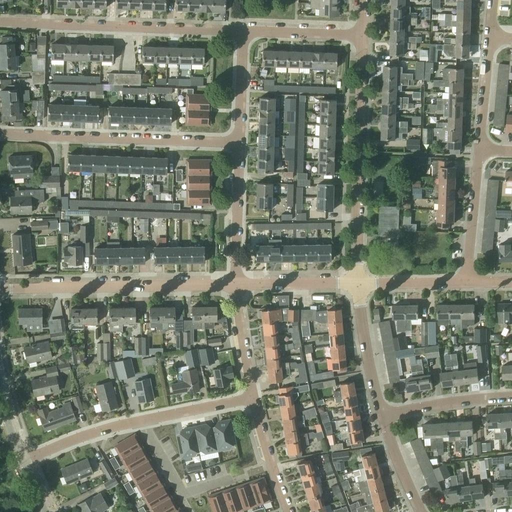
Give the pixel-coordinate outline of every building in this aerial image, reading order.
[(80,0),(80,8),(92,8),(92,0),(80,0)] [(92,0),(92,8),(105,9),(105,0),(92,0)] [(115,0),(115,9),(128,9),(128,0),(115,0)] [(140,0),(128,0),(128,9),(140,9),(140,0)] [(140,0),(140,9),(153,10),(152,0),(140,0)] [(152,0),(153,10),(164,10),(164,0),(152,0)] [(174,0),(174,11),(187,11),(187,0),(174,0)] [(187,0),(187,11),(199,11),(199,0),(187,0)] [(199,0),(199,11),(211,12),(211,0),(199,0)] [(224,0),(211,0),(211,12),(224,12),(224,0)] [(457,9),(470,10),(470,0),(445,0),(445,3),(452,3),(453,2),(457,2),(457,9)] [(319,9),(319,16),(337,17),(337,5),(310,4),(310,9),(319,9)] [(391,19),(417,20),(417,13),(410,13),(410,7),(404,7),(391,7),(391,19)] [(455,21),(470,22),(470,10),(457,9),(456,16),(452,16),(452,15),(445,15),(445,20),(455,21)] [(404,31),(409,31),(410,25),(416,26),(417,20),(391,19),(390,31),(404,31)] [(456,33),(470,34),(470,22),(455,21),(445,20),(445,26),(452,27),(452,26),(456,26),(456,33)] [(417,36),(426,38),(428,30),(419,28),(417,36)] [(403,43),(404,31),(390,31),(390,43),(403,43)] [(470,34),(456,33),(456,39),(451,39),(444,38),(444,45),(469,45),(470,34)] [(0,57),(15,56),(14,44),(11,44),(11,38),(2,38),(2,45),(0,44),(0,57)] [(403,43),(390,43),(390,55),(403,55),(403,43)] [(46,55),(46,44),(37,44),(36,54),(46,55)] [(50,60),(63,60),(63,45),(51,45),(50,60)] [(63,60),(75,60),(76,45),(63,45),(63,60)] [(76,45),(75,60),(88,61),(88,46),(76,45)] [(444,45),(444,51),(448,51),(448,57),(455,57),(469,57),(469,45),(444,45)] [(88,46),(88,61),(100,61),(100,46),(88,46)] [(100,46),(100,61),(112,61),(113,46),(100,46)] [(417,57),(425,58),(426,47),(418,46),(417,57)] [(141,62),(154,63),(154,48),(141,47),(141,62)] [(154,48),(154,63),(166,63),(167,48),(154,48)] [(166,63),(179,63),(179,48),(167,48),(166,63)] [(179,48),(179,63),(191,64),(191,49),(179,48)] [(191,49),(191,64),(202,64),(203,49),(191,49)] [(261,66),(274,66),(275,51),(261,51),(261,66)] [(274,66),(287,67),(287,51),(275,51),(274,66)] [(287,51),(287,67),(287,71),(299,72),(299,67),(300,52),(287,51)] [(300,52),(299,67),(311,68),(312,52),(300,52)] [(324,53),(312,52),(311,68),(323,68),(324,53)] [(324,53),(323,68),(335,68),(336,53),(324,53)] [(0,69),(15,69),(15,56),(0,57),(0,69)] [(431,74),(433,74),(433,63),(425,63),(425,73),(431,74)] [(396,79),(409,80),(421,80),(421,74),(402,74),(402,67),(383,66),(383,79),(396,79)] [(443,69),(443,81),(463,82),(463,81),(463,69),(443,69)] [(190,77),(190,79),(190,86),(202,86),(203,77),(190,77)] [(383,79),(382,91),(396,91),(401,91),(401,86),(409,86),(409,80),(396,79),(383,79)] [(449,93),(463,93),(463,82),(443,81),(433,80),(433,87),(437,87),(449,87),(449,93)] [(86,85),(86,92),(95,92),(95,95),(103,95),(103,85),(95,84),(95,85),(86,85)] [(18,102),(21,102),(19,85),(7,86),(8,90),(0,90),(0,91),(0,98),(1,98),(1,103),(18,102)] [(179,109),(210,110),(210,96),(192,95),(192,89),(186,89),(186,107),(179,107),(179,109)] [(382,91),(382,103),(408,104),(408,98),(396,97),(396,91),(382,91)] [(437,99),(437,105),(447,105),(462,106),(463,93),(449,93),(449,99),(437,99)] [(258,111),(273,111),(273,98),(258,98),(258,111)] [(319,113),(334,113),(334,100),(319,99),(319,113)] [(1,105),(0,105),(0,112),(2,113),(2,115),(0,116),(1,120),(2,120),(3,122),(8,122),(10,121),(10,120),(22,119),(21,114),(18,114),(18,102),(1,103),(1,105)] [(382,115),(395,115),(395,109),(408,110),(408,104),(382,103),(382,115)] [(48,119),(59,120),(60,105),(48,104),(48,119)] [(59,120),(72,120),(73,105),(60,105),(59,120)] [(73,105),(72,120),(85,121),(85,106),(73,105)] [(448,111),(448,117),(462,118),(462,106),(447,105),(437,105),(437,111),(448,111)] [(85,106),(85,121),(97,121),(98,106),(85,106)] [(108,122),(121,122),(121,107),(109,107),(108,122)] [(121,122),(134,123),(134,108),(121,107),(121,122)] [(134,108),(134,123),(146,123),(146,108),(134,108)] [(146,123),(158,124),(158,109),(146,108),(146,123)] [(158,109),(158,124),(170,124),(171,109),(158,109)] [(210,110),(179,109),(179,112),(186,112),(185,125),(209,125),(210,110)] [(273,111),(258,111),(258,123),(273,124),(273,111)] [(319,113),(318,125),(333,126),(334,113),(319,113)] [(381,127),(407,128),(412,128),(412,122),(408,122),(408,123),(395,122),(395,121),(395,115),(382,115),(381,127)] [(447,129),(462,130),(462,118),(448,117),(448,124),(444,123),(436,123),(436,129),(447,129)] [(258,136),(273,136),(273,124),(258,123),(258,136)] [(318,137),(333,138),(333,126),(318,125),(318,137)] [(407,134),(407,128),(381,127),(381,139),(394,140),(394,133),(407,134)] [(422,145),(431,145),(432,129),(423,129),(422,145)] [(461,149),(462,130),(447,129),(436,129),(435,129),(435,135),(443,136),(443,141),(448,141),(447,148),(461,149)] [(257,148),(272,148),(273,136),(258,136),(257,148)] [(318,137),(318,150),(333,150),(333,138),(318,137)] [(407,148),(420,149),(420,140),(407,140),(407,148)] [(272,148),(257,148),(257,160),(272,161),(272,148)] [(318,150),(317,162),(332,162),(333,150),(318,150)] [(8,157),(9,174),(13,174),(13,179),(24,178),(24,173),(32,172),(31,155),(8,157)] [(80,155),(68,155),(67,170),(79,170),(80,155)] [(92,156),(80,155),(79,170),(92,171),(92,156)] [(105,156),(92,156),(92,171),(104,171),(105,156)] [(117,157),(105,156),(104,171),(116,172),(117,157)] [(129,157),(117,157),(116,172),(129,172),(129,157)] [(142,158),(129,157),(129,172),(141,173),(142,158)] [(154,158),(142,158),(141,173),(153,173),(154,158)] [(153,173),(166,174),(166,159),(154,158),(153,173)] [(186,160),(186,176),(210,176),(210,160),(186,160)] [(272,161),(257,160),(257,172),(272,172),(272,161)] [(437,179),(439,179),(439,178),(455,179),(456,168),(451,167),(451,161),(433,161),(432,178),(437,178),(437,179)] [(332,162),(317,162),(317,173),(332,174),(332,162)] [(48,172),(57,172),(57,163),(48,163),(48,172)] [(186,176),(186,190),(210,190),(210,176),(186,176)] [(40,187),(59,187),(59,178),(40,178),(40,187)] [(439,178),(439,179),(439,185),(434,185),(434,189),(455,190),(455,179),(439,178)] [(256,196),(271,196),(271,183),(257,183),(256,196)] [(316,197),(331,198),(332,185),(317,184),(316,197)] [(10,198),(11,213),(31,212),(30,203),(44,202),(43,189),(26,190),(26,197),(10,198)] [(439,200),(455,200),(455,190),(434,189),(434,193),(439,193),(439,200)] [(210,190),(186,190),(187,205),(209,204),(209,201),(210,201),(210,190)] [(79,200),(79,207),(91,207),(92,201),(91,201),(91,196),(86,196),(85,201),(79,200)] [(271,196),(256,196),(256,208),(271,208),(271,196)] [(331,198),(316,197),(316,210),(331,210),(331,198)] [(439,204),(438,210),(438,211),(454,211),(455,200),(439,200),(433,200),(433,204),(439,204)] [(373,248),(375,250),(395,251),(397,249),(399,207),(381,206),(378,208),(377,242),(373,242),(373,248)] [(438,211),(438,210),(437,210),(436,228),(449,228),(449,222),(454,222),(454,211),(438,211)] [(31,223),(31,231),(48,230),(47,222),(31,223)] [(89,242),(88,226),(81,227),(81,242),(89,242)] [(11,235),(14,266),(31,264),(31,256),(30,256),(28,233),(11,235)] [(511,242),(510,243),(510,245),(501,245),(500,245),(500,251),(499,251),(499,262),(511,261),(511,242)] [(281,245),(268,246),(268,260),(281,260),(281,245)] [(294,260),(293,245),(281,245),(281,260),(294,260)] [(306,260),(306,245),(293,245),(294,260),(306,260)] [(306,245),(306,260),(318,260),(317,245),(306,245)] [(317,245),(318,260),(329,259),(329,245),(317,245)] [(268,260),(268,246),(255,246),(255,261),(268,260)] [(64,249),(64,262),(68,262),(68,264),(81,264),(81,247),(67,247),(67,249),(64,249)] [(166,248),(166,263),(178,262),(178,247),(166,248)] [(190,247),(178,247),(178,262),(191,262),(190,247)] [(190,247),(191,262),(203,262),(203,247),(190,247)] [(106,263),(106,248),(94,248),(94,264),(106,263)] [(119,263),(119,248),(106,248),(106,263),(119,263)] [(119,248),(119,263),(131,263),(131,248),(119,248)] [(131,248),(131,263),(144,263),(143,248),(131,248)] [(166,263),(166,248),(153,248),(153,263),(166,263)] [(511,303),(498,304),(498,324),(511,323),(511,303)] [(203,307),(203,329),(208,329),(208,328),(213,328),(213,322),(215,321),(215,307),(213,307),(212,304),(206,305),(205,307),(203,307)] [(203,329),(203,307),(202,307),(200,305),(195,305),(193,307),(191,307),(192,322),(199,322),(199,329),(203,329)] [(462,319),(462,324),(462,328),(466,328),(466,325),(474,325),(474,305),(462,306),(462,319)] [(405,331),(405,306),(393,306),(393,319),(397,319),(397,332),(405,332),(405,331)] [(418,306),(405,306),(405,331),(411,331),(411,325),(411,319),(418,319),(418,306)] [(437,306),(437,324),(437,325),(438,325),(449,325),(449,319),(449,306),(437,306)] [(462,306),(449,306),(449,319),(462,319),(462,306)] [(121,331),(121,324),(121,308),(108,309),(108,326),(115,326),(115,331),(121,331)] [(121,308),(121,324),(134,323),(133,308),(121,308)] [(161,330),(161,308),(149,308),(149,322),(155,322),(156,330),(161,330)] [(161,308),(161,330),(168,330),(168,322),(174,322),(174,308),(161,308)] [(18,310),(18,324),(40,324),(40,309),(18,310)] [(83,330),(83,324),(82,309),(70,309),(70,328),(71,328),(71,330),(83,330)] [(82,309),(83,324),(95,324),(95,309),(82,309)] [(281,315),(280,309),(257,311),(258,317),(260,317),(261,323),(275,321),(281,321),(297,321),(297,310),(288,310),(288,315),(281,315)] [(320,323),(320,324),(327,323),(341,322),(340,309),(326,310),(326,311),(315,311),(315,310),(300,310),(300,321),(313,321),(315,321),(320,323)] [(58,332),(64,331),(62,318),(56,319),(58,332)] [(259,329),(260,335),(276,334),(275,321),(261,323),(262,328),(259,329)] [(328,328),(328,334),(342,333),(341,322),(327,323),(320,324),(320,329),(328,328)] [(380,329),(381,336),(392,334),(390,327),(380,329)] [(474,329),(474,342),(485,342),(485,329),(474,329)] [(49,335),(50,341),(65,339),(64,333),(49,335)] [(328,334),(329,346),(343,345),(342,333),(328,334)] [(276,334),(260,335),(261,342),(263,342),(264,347),(277,346),(276,334)] [(400,351),(408,350),(405,336),(392,339),(393,340),(394,346),(395,352),(400,351)] [(207,340),(208,347),(221,345),(220,338),(207,340)] [(393,340),(382,342),(383,348),(394,346),(393,340)] [(23,348),(27,364),(51,358),(47,342),(39,343),(39,345),(23,348)] [(286,345),(277,346),(264,347),(264,353),(262,353),(263,359),(279,357),(278,351),(287,350),(286,345)] [(344,357),(343,345),(329,346),(330,358),(344,357)] [(484,346),(476,347),(478,363),(486,362),(484,346)] [(426,359),(433,358),(432,347),(425,348),(426,359)] [(202,366),(208,364),(206,356),(213,354),(212,348),(199,351),(202,366)] [(185,353),(187,367),(200,365),(197,350),(185,353)] [(384,354),(385,360),(396,358),(395,352),(384,354)] [(148,365),(156,364),(154,357),(147,358),(148,365)] [(297,369),(304,367),(303,362),(296,364),(288,363),(288,362),(279,363),(279,357),(263,359),(263,366),(266,365),(266,371),(279,369),(289,369),(297,369)] [(344,357),(330,358),(331,371),(345,369),(344,357)] [(396,358),(385,360),(387,366),(397,365),(396,361),(396,358)] [(134,376),(130,359),(115,362),(119,380),(134,376)] [(452,367),(451,361),(445,361),(447,372),(440,373),(442,387),(454,385),(452,372),(452,367)] [(107,363),(110,379),(117,378),(113,362),(107,363)] [(464,370),(466,384),(478,382),(475,362),(463,364),(464,370)] [(31,381),(34,397),(58,392),(54,376),(58,375),(57,373),(71,370),(69,366),(69,363),(44,369),(46,378),(31,381)] [(416,365),(417,372),(418,377),(420,390),(432,388),(430,375),(424,376),(423,371),(422,364),(416,365)] [(511,378),(511,365),(502,366),(503,379),(511,378)] [(170,385),(172,395),(187,392),(187,393),(198,391),(196,381),(197,381),(195,369),(187,371),(186,367),(178,369),(178,373),(175,374),(177,384),(170,385)] [(227,379),(232,378),(230,367),(225,368),(212,371),(215,387),(229,385),(227,379)] [(304,367),(297,369),(298,377),(294,378),(295,384),(307,382),(304,367)] [(279,369),(266,371),(268,383),(281,381),(281,375),(289,374),(289,369),(279,369)] [(466,384),(464,370),(458,371),(452,372),(454,385),(466,384)] [(408,392),(420,390),(418,377),(417,372),(412,373),(412,378),(406,379),(408,392)] [(309,375),(310,381),(322,379),(321,373),(309,375)] [(134,383),(138,403),(153,400),(148,380),(134,383)] [(95,386),(102,411),(117,407),(110,382),(95,386)] [(310,384),(311,390),(323,388),(322,382),(310,384)] [(333,392),(334,397),(354,394),(352,382),(339,384),(340,391),(333,392)] [(277,395),(279,407),(292,405),(292,402),(296,401),(299,396),(298,393),(308,391),(307,385),(291,388),(279,390),(280,395),(277,395)] [(354,394),(334,397),(335,403),(342,402),(343,408),(356,406),(354,394)] [(72,399),(77,414),(83,413),(78,397),(72,399)] [(46,408),(37,411),(44,431),(75,420),(69,403),(61,405),(62,408),(48,413),(46,408)] [(294,417),(292,405),(279,407),(281,419),(294,417)] [(343,408),(345,420),(358,417),(356,406),(343,408)] [(316,416),(315,412),(302,416),(294,417),(281,419),(283,431),(296,429),(295,422),(304,421),(303,420),(316,416)] [(506,427),(511,427),(511,413),(500,414),(499,414),(500,427),(506,427)] [(500,432),(500,427),(499,414),(486,415),(487,428),(494,428),(495,432),(494,433),(495,440),(500,439),(500,432)] [(358,417),(345,420),(347,426),(339,428),(340,433),(361,430),(358,417)] [(214,438),(217,451),(228,449),(227,446),(234,444),(230,421),(217,423),(218,429),(212,430),(214,438)] [(455,452),(462,452),(461,448),(460,422),(448,423),(449,436),(449,442),(455,442),(455,452)] [(472,422),(460,422),(461,448),(467,448),(467,440),(467,435),(472,435),(472,422)] [(448,423),(436,424),(437,449),(443,449),(442,437),(449,436),(448,423)] [(437,449),(436,424),(424,425),(425,438),(431,437),(431,450),(437,449)] [(206,454),(217,451),(214,438),(212,430),(206,431),(205,426),(194,428),(197,443),(199,452),(205,450),(206,454)] [(192,453),(199,452),(197,443),(194,428),(181,431),(183,436),(177,437),(181,459),(193,456),(192,453)] [(315,438),(323,435),(321,431),(314,434),(312,433),(298,436),(296,429),(283,431),(285,443),(307,439),(315,438)] [(361,430),(340,433),(340,438),(349,437),(350,443),(363,441),(361,430)] [(114,447),(121,460),(142,448),(135,435),(114,447)] [(410,442),(412,447),(423,443),(420,438),(410,442)] [(307,439),(285,443),(287,455),(295,453),(295,458),(301,457),(300,452),(301,452),(299,446),(308,445),(307,439)] [(423,443),(412,447),(415,453),(425,448),(423,444),(423,443)] [(473,444),(474,456),(481,456),(480,443),(473,444)] [(491,451),(490,444),(481,444),(482,452),(491,451)] [(121,460),(128,472),(149,461),(142,448),(121,460)] [(415,453),(417,458),(427,454),(425,449),(425,448),(415,453)] [(347,452),(331,454),(332,461),(348,459),(347,452)] [(358,464),(359,469),(376,465),(373,453),(360,456),(362,463),(358,464)] [(427,454),(417,458),(419,463),(429,459),(427,455),(427,454)] [(429,459),(419,463),(421,469),(431,464),(429,460),(429,459)] [(61,470),(66,484),(92,474),(87,460),(61,470)] [(98,463),(108,480),(114,477),(104,460),(98,463)] [(297,464),(300,476),(318,471),(317,466),(312,467),(310,460),(297,464)] [(487,478),(486,469),(485,460),(479,461),(481,479),(487,478)] [(149,461),(128,472),(136,485),(156,473),(149,461)] [(421,469),(423,474),(434,470),(433,469),(432,465),(431,464),(421,469)] [(376,465),(359,469),(361,476),(356,477),(357,482),(366,480),(379,476),(376,465)] [(434,470),(436,475),(438,480),(438,481),(446,478),(442,469),(446,468),(445,465),(433,469),(434,470)] [(434,470),(423,474),(425,479),(436,475),(434,470)] [(506,482),(505,470),(499,470),(499,483),(493,483),(494,497),(507,496),(506,482)] [(300,476),(304,487),(317,484),(315,477),(320,476),(318,471),(300,476)] [(136,485),(143,497),(164,486),(156,473),(136,485)] [(425,479),(428,484),(438,480),(436,475),(425,479)] [(460,501),(457,475),(450,476),(452,489),(446,489),(448,503),(460,501)] [(457,475),(460,501),(472,499),(470,486),(464,487),(462,475),(457,475)] [(379,476),(366,480),(367,485),(358,488),(360,494),(364,493),(371,491),(382,488),(379,476)] [(118,483),(115,478),(103,485),(106,490),(118,483)] [(248,483),(256,506),(270,501),(263,479),(248,483)] [(470,486),(472,499),(484,498),(482,484),(476,485),(475,479),(469,480),(470,486)] [(438,480),(428,484),(430,490),(440,486),(438,481),(438,480)] [(234,488),(242,511),(256,506),(248,483),(234,488)] [(304,487),(307,499),(320,495),(317,484),(304,487)] [(164,486),(143,497),(150,510),(171,498),(164,486)] [(440,486),(430,490),(432,495),(442,491),(440,486)] [(221,493),(227,511),(238,511),(242,511),(234,488),(221,493)] [(364,493),(367,505),(372,503),(385,499),(382,488),(371,491),(364,493)] [(78,505),(81,511),(101,511),(108,509),(100,493),(78,505)] [(227,511),(221,493),(207,497),(212,511),(227,511)] [(320,495),(307,499),(311,510),(323,506),(320,495)] [(174,511),(178,510),(171,498),(150,510),(151,511),(174,511)] [(357,508),(350,510),(350,511),(363,511),(366,510),(366,511),(383,511),(388,511),(385,499),(372,503),(367,505),(360,507),(357,508)] [(350,510),(357,508),(360,507),(358,501),(348,505),(350,510)]
